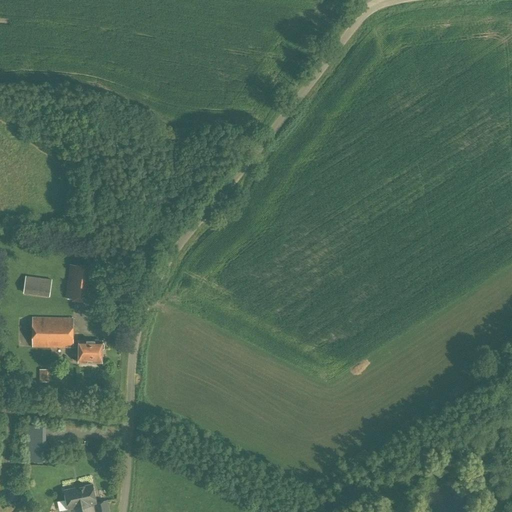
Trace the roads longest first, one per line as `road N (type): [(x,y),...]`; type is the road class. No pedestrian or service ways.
road 1 (unclassified): [(129,415),(139,322),(169,257),(362,15),(396,0)]
road 2 (unclassified): [(129,415),(0,402)]
